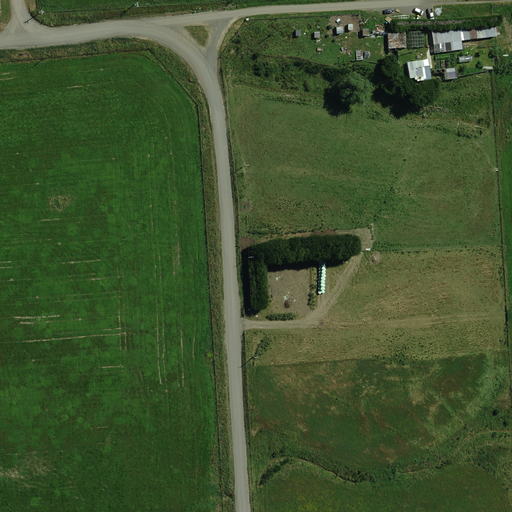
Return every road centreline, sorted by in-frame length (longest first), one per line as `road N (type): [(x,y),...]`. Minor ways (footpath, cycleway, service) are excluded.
road 1 (residential): [(213,90),(243,511)]
road 2 (unclassified): [(21,41),(149,29),(186,47),(213,90)]
